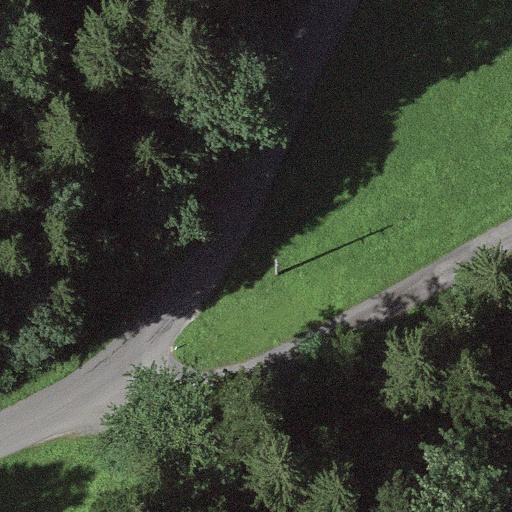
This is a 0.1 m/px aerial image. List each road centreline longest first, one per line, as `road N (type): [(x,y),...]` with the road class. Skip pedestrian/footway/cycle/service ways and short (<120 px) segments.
road 1 (unclassified): [(334,0),(210,255),(115,364),(0,431)]
road 2 (track): [(46,410),(72,423),(217,390),(384,316),(511,243)]
